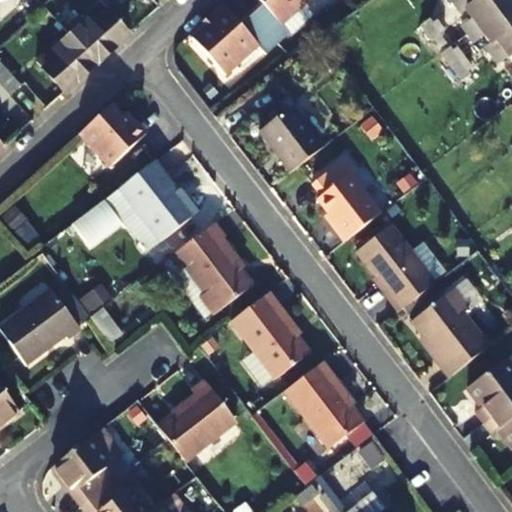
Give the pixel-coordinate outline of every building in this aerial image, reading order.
[(311,0),(259,0),(262,3),(251,13),(279,44),(291,34),(284,25),(311,0)] [(451,0),(459,11),(465,7),(474,20),(476,22),(490,12),(481,0),(480,0),(451,0)] [(511,31),(511,0),(480,0),(481,0),(490,12),(476,22),(474,20),(463,28),(476,45),(487,36),(485,33),(498,24),(507,35),(511,31)] [(85,18),(87,22),(73,34),(73,35),(100,65),(131,36),(102,3),(85,18)] [(279,44),(251,13),(240,24),(224,6),(211,18),(214,21),(193,39),(227,76),(260,46),(267,55),(279,44)] [(435,25),(432,21),(422,27),(433,42),(447,32),(439,22),(435,25)] [(485,33),(487,36),(497,49),(491,54),(500,65),(511,56),(511,31),(507,35),(498,24),(485,33)] [(100,65),(73,35),(73,34),(58,48),(55,46),(39,61),(67,93),(100,65)] [(452,47),(443,55),(453,69),(466,60),(459,49),(454,51),(452,47)] [(0,80),(14,95),(23,86),(0,59),(0,80)] [(470,71),(473,69),(466,60),(453,69),(463,83),(472,76),(470,71)] [(0,100),(3,104),(14,95),(0,80),(0,100)] [(131,123),(114,105),(82,134),(112,168),(149,134),(135,119),(131,123)] [(293,107),(260,133),(291,173),(325,147),(293,107)] [(337,223),(333,226),(346,243),(382,214),(351,176),(355,171),(346,159),(314,184),(323,196),(319,201),(337,223)] [(162,243),(196,217),(155,165),(122,191),(162,243)] [(392,296),(389,299),(400,312),(439,282),(394,225),(358,252),(392,296)] [(194,305),(203,299),(214,314),(216,317),(255,287),(222,242),(226,239),(216,226),(172,260),(183,274),(175,279),(194,305)] [(164,266),(175,279),(183,274),(172,260),(164,266)] [(445,362),(442,365),(451,378),(491,348),(466,315),(485,301),(468,280),(415,321),(445,362)] [(101,285),(78,300),(86,313),(110,298),(101,285)] [(67,337),(70,340),(84,330),(52,290),(1,330),(29,366),(67,337)] [(270,295),(232,324),(255,354),(243,363),(264,389),(276,379),(277,381),(311,355),(277,311),(281,308),(270,295)] [(206,320),(214,314),(203,299),(194,305),(206,320)] [(93,321),(112,348),(125,338),(104,312),(93,321)] [(484,407),(477,412),(486,424),(511,404),(511,362),(509,358),(470,387),(484,407)] [(324,364),(287,393),(332,451),(367,425),(333,381),(336,379),(324,364)] [(194,392),(199,400),(162,429),(171,441),(188,463),(238,424),(206,382),(194,392)] [(0,427),(21,411),(0,383),(0,427)] [(501,429),(511,443),(511,404),(486,424),(493,434),(501,429)] [(105,428),(55,467),(85,506),(119,480),(110,468),(125,456),(105,428)] [(368,467),(382,460),(372,443),(359,451),(368,467)] [(148,511),(132,490),(140,483),(131,471),(119,480),(85,506),(89,511),(148,511)] [(314,485),(297,497),(303,505),(319,493),(314,485)] [(389,511),(376,495),(352,511),(389,511)]
